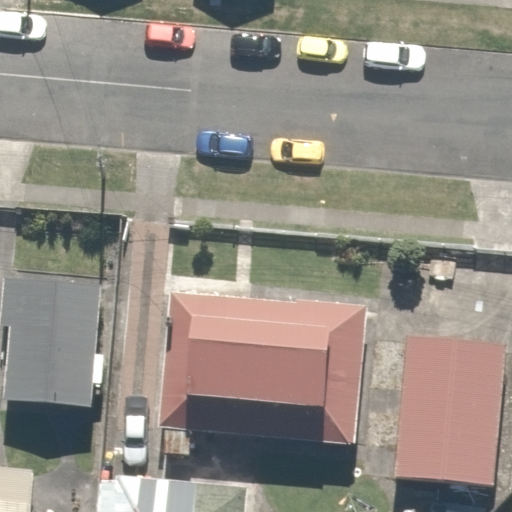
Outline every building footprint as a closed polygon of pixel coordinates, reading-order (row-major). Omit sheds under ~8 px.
[(100,274),(0,269),(0,398),(94,403),(100,274)] [(363,305),(168,294),(160,435),(354,447),(363,305)] [(505,338),(397,329),(384,477),(492,487),(505,338)] [(102,472),(99,511),(248,511),(251,467),(163,462),(162,475),(102,472)] [(33,511),(34,492),(0,489),(0,511),(33,511)]
